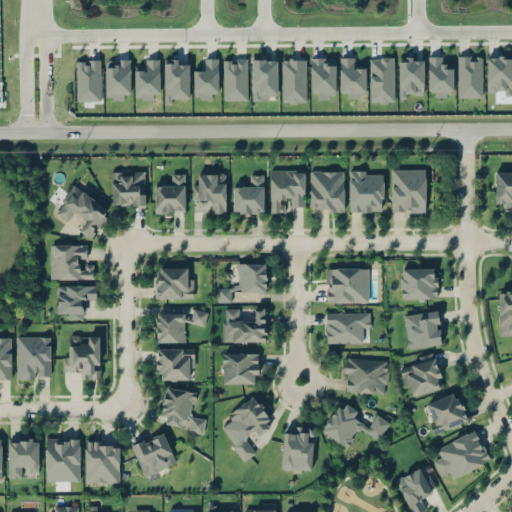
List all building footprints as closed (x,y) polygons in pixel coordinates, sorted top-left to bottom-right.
[(428,55),(442,55),(442,62),(447,62),(447,67),(453,67),(453,91),(451,93),(447,93),(447,96),(435,96),(435,91),(428,91),(428,55)] [(458,55),(470,55),(470,60),(475,60),(475,56),(482,56),(482,94),(480,97),(458,97),(458,55)] [(487,57),(498,57),(498,55),(505,55),(505,58),(511,58),(511,95),(505,95),(505,90),(497,90),(495,92),(489,92),(487,90),(487,57)] [(282,58),(288,58),(288,56),(295,56),(295,58),(307,58),(306,101),(298,101),(296,102),(291,103),(289,101),(282,101),(282,58)] [(340,56),(354,56),(354,68),(356,68),(365,67),(365,92),(363,95),(359,95),(359,98),(347,98),(347,91),(340,91),(340,56)] [(369,58),(381,58),(381,57),(394,56),(394,100),(388,101),(386,102),(380,103),(377,100),(370,101),(369,58)] [(399,60),(405,60),(405,56),(412,56),(412,59),(424,59),(424,92),(422,94),(415,94),(413,92),(406,92),(406,98),(399,98),(399,60)] [(311,57),(323,57),(323,62),(328,62),(328,65),(335,65),(335,92),(333,95),(329,95),(329,98),(317,98),(317,93),(311,93),(311,57)] [(130,58),(116,58),(116,60),(110,60),(106,63),(106,94),(108,96),(112,96),(112,100),(124,99),(124,92),(125,92),(125,94),(128,94),(130,92),(130,58)] [(159,58),(146,58),(146,70),(144,70),(143,69),(135,70),(135,93),(137,96),(141,96),(141,99),(153,99),(153,92),(154,92),(154,94),(157,94),(159,92),(159,58)] [(177,58),(171,58),(171,63),(164,63),(164,104),(172,103),(172,98),(180,97),(182,99),(186,99),(189,97),(189,63),(177,63),(177,58)] [(204,58),(218,58),(218,91),(216,93),(212,93),(212,99),(200,99),(200,95),(195,95),(193,93),(193,70),(205,70),(204,58)] [(234,63),(234,58),(247,58),(247,99),(225,99),(223,97),(223,59),(232,59),(232,63),(234,63)] [(85,61),(76,61),(76,98),(79,101),(101,100),(100,59),(88,59),(88,64),(85,64),(85,61)] [(252,59),(265,59),(265,60),(277,60),(277,94),(275,96),(269,95),(267,94),(260,94),(260,100),(252,100),(252,59)] [(304,168),(270,168),(270,212),(283,212),(283,202),(304,202),(304,168)] [(391,168),(391,211),(425,211),(425,168),(391,168)] [(144,206),(144,169),(111,169),(111,206),(144,206)] [(309,170),(309,211),(344,211),(344,170),(309,170)] [(382,170),(348,170),(348,211),(382,211),(382,170)] [(511,170),(495,170),(495,206),(511,206),(511,170)] [(193,201),(212,201),(212,212),(224,212),(225,173),(193,173),(193,201)] [(184,174),(173,174),(173,184),(155,184),(155,211),(184,211),(184,174)] [(233,185),(233,212),(262,212),(262,174),(251,174),(251,185),(233,185)] [(80,230),(89,236),(108,207),(72,183),(54,212),(67,221),(73,212),(86,221),(80,230)] [(50,244),(50,278),(92,278),(92,265),(84,265),(84,244),(50,244)] [(236,286),(218,286),(217,300),(230,300),(231,290),(266,291),(266,262),(237,262),(236,286)] [(193,298),(193,275),(188,275),(188,266),(153,266),(153,298),(193,298)] [(325,266),(325,301),(367,301),(367,266),(325,266)] [(436,298),(436,267),(400,267),(400,298),(436,298)] [(57,285),(57,318),(86,318),(86,297),(96,297),(96,285),(57,285)] [(511,289),(498,289),(498,334),(511,334),(511,289)] [(267,341),(267,307),(254,307),(254,317),(241,317),(241,307),(222,307),(222,341),(267,341)] [(206,310),(192,309),(191,321),(205,323),(206,310)] [(404,314),(407,347),(441,343),(438,310),(404,314)] [(325,342),(358,342),(358,331),(369,331),(369,311),(325,311),(325,342)] [(155,341),(185,341),(185,312),(155,312),(155,341)] [(79,378),(99,378),(99,334),(70,334),(70,350),(63,350),(63,368),(79,368),(79,378)] [(0,378),(11,378),(11,336),(0,336),(0,378)] [(50,336),(16,336),(16,378),(50,378),(50,336)] [(155,379),(193,379),(193,347),(155,347),(155,379)] [(259,351),(222,351),(222,383),(259,383),(259,351)] [(399,362),(406,395),(443,387),(435,354),(399,362)] [(343,391),(387,393),(388,359),(344,357),(343,391)] [(195,391),(165,386),(159,418),(184,423),(183,429),(202,433),(205,415),(191,413),(195,391)] [(466,421),(457,392),(424,402),(433,431),(466,421)] [(242,460),(256,450),(248,439),(273,421),(254,394),(227,413),(243,435),(230,444),(242,460)] [(347,446),(358,428),(378,440),(389,421),(375,413),(367,425),(353,416),(357,410),(340,400),(321,431),(347,446)] [(280,468),(311,470),(314,426),(294,425),(294,434),(282,433),(280,468)] [(130,445),(147,480),(178,465),(161,429),(130,445)] [(489,460),(476,429),(436,446),(441,457),(433,461),(439,474),(449,470),(451,476),(489,460)] [(38,466),(38,437),(8,437),(8,476),(19,476),(19,466),(38,466)] [(45,480),(79,480),(79,437),(45,437),(45,480)] [(84,482),(119,482),(119,439),(84,439),(84,482)] [(436,491),(423,465),(395,479),(411,511),(417,511),(426,508),(421,499),(436,491)] [(275,511),(275,503),(254,503),(254,511),(244,511),(243,511),(275,511)]
